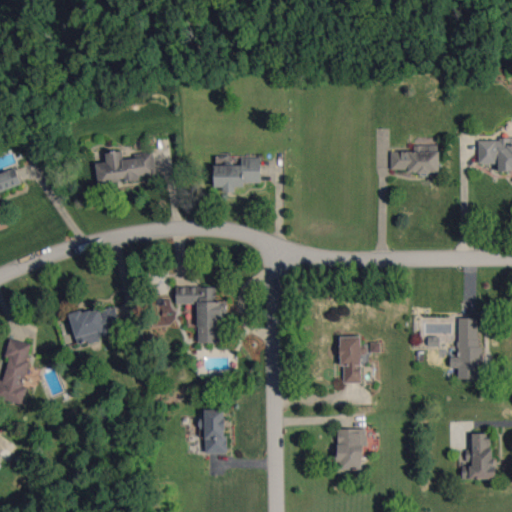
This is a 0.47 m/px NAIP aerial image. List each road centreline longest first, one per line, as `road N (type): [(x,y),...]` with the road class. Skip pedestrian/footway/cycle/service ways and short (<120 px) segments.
road 1 (residential): [(511,259),(319,257),(235,234),(182,230),(108,240),(0,278)]
road 2 (residential): [(281,511),(277,246)]
